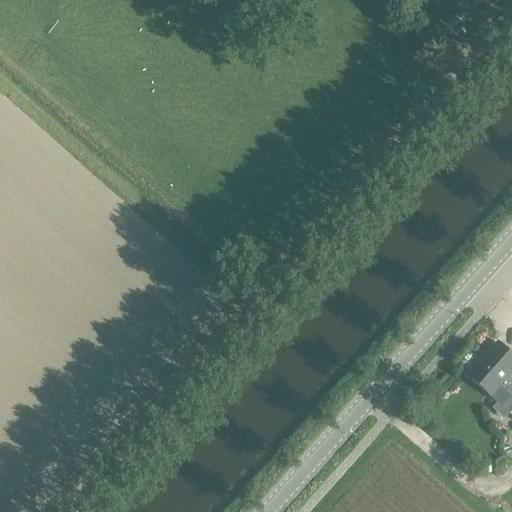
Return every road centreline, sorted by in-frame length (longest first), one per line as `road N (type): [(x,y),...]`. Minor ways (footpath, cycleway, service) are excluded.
road 1 (unclassified): [(68,511),(511,18)]
road 2 (tertiary): [(269,511),(511,240)]
